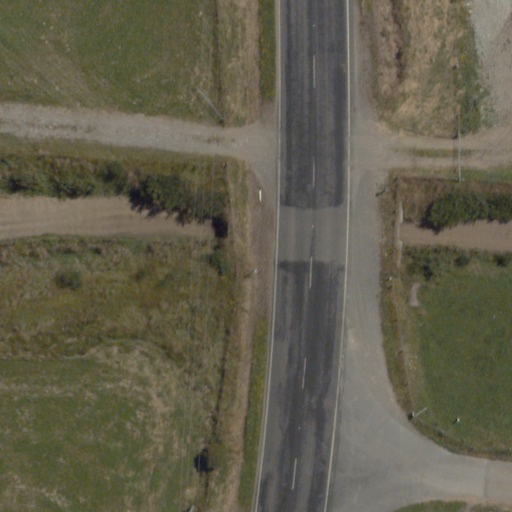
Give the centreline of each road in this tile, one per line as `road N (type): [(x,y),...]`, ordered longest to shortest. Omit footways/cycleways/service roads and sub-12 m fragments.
road 1 (primary): [(287,511),(310,265),(313,0)]
road 2 (track): [(224,227),(511,237)]
road 3 (track): [(224,227),(99,216),(0,223)]
road 4 (track): [(293,467),(511,486)]
